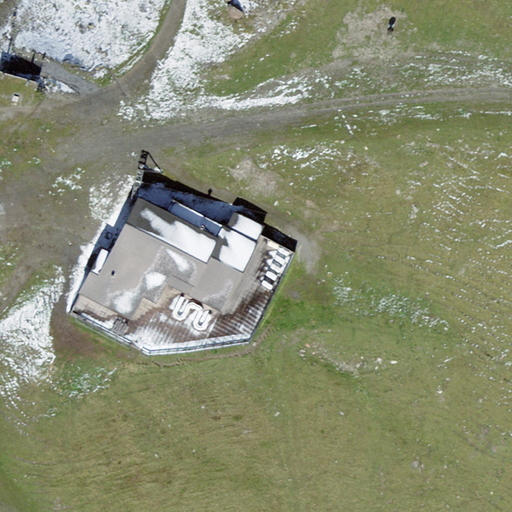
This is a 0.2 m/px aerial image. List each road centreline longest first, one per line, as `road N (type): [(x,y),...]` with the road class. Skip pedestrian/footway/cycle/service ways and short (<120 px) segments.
road 1 (track): [(0,300),(133,140),(260,104),(381,57),(454,61),(511,77)]
road 2 (track): [(176,0),(145,69),(62,108),(0,120)]
